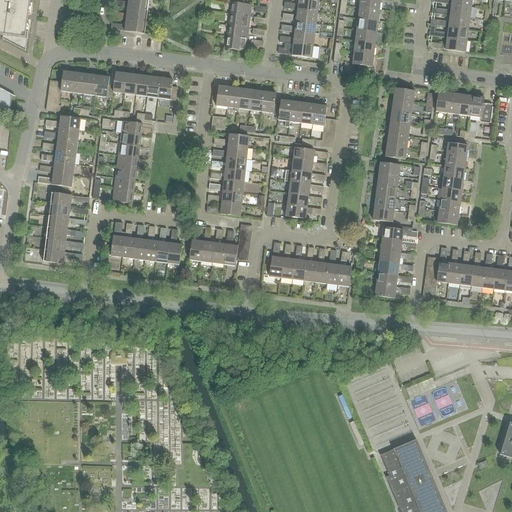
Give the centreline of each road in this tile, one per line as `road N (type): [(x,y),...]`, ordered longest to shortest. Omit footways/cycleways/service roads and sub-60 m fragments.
road 1 (residential): [(198,220),(94,212),(84,293)]
road 2 (residential): [(412,327),(423,238),(501,248)]
road 3 (tertiary): [(412,327),(247,314)]
road 4 (residential): [(511,81),(416,68),(425,0)]
road 5 (tertiary): [(247,314),(84,293)]
road 6 (residential): [(326,242),(344,100),(338,84)]
road 7 (residential): [(198,220),(209,64)]
road 8 (residential): [(247,314),(257,233),(326,242)]
road 9 (residential): [(16,179),(50,55)]
